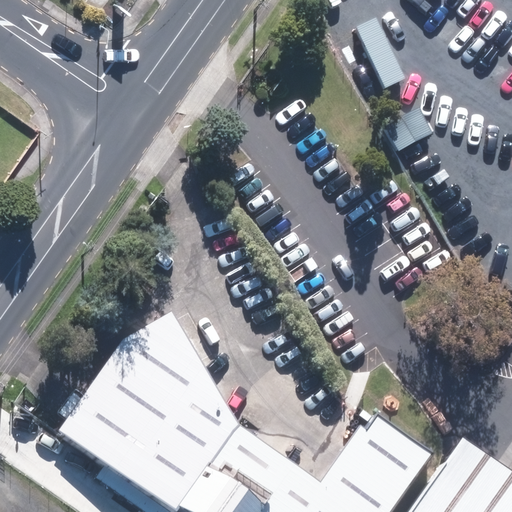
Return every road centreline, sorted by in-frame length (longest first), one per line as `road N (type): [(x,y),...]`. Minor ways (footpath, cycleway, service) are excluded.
road 1 (secondary): [(130,103),(90,178),(0,305)]
road 2 (secondary): [(0,17),(130,103)]
road 3 (secondary): [(202,0),(130,103)]
